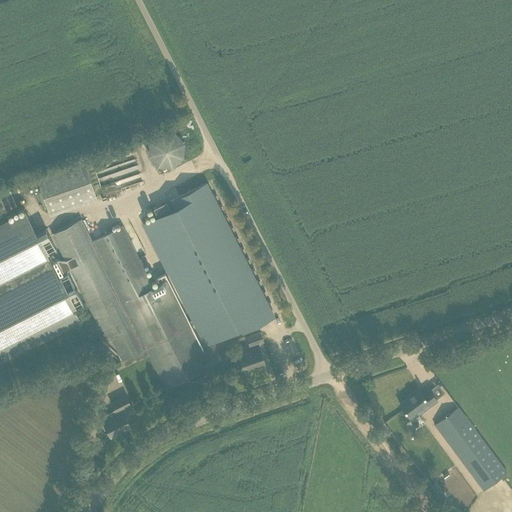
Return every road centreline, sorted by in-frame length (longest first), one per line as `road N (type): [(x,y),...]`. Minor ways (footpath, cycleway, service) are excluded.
road 1 (unclassified): [(328,377),(137,0)]
road 2 (tertiary): [(90,511),(121,469),(165,436),(328,377)]
road 3 (tertiary): [(328,377),(511,313)]
road 4 (track): [(430,511),(328,377)]
